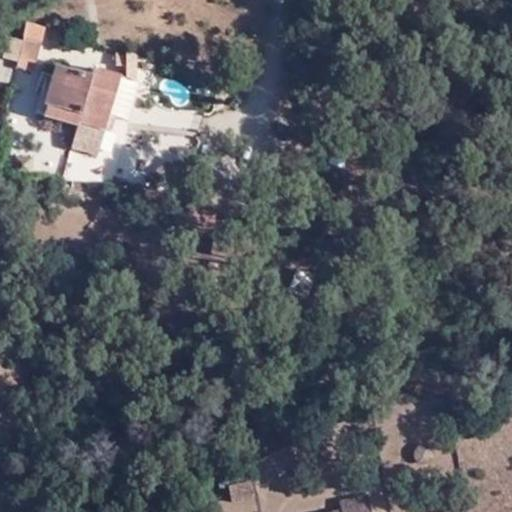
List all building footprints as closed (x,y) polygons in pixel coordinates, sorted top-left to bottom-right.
[(147,0),(140,39),(157,42),(164,0),(147,0)] [(57,40),(40,34),(29,62),(46,68),(57,40)] [(109,133),(117,114),(133,78),(104,67),(101,76),(66,65),(53,103),(87,114),(84,122),(109,133)] [(87,114),(53,103),(47,117),(81,129),(84,122),(87,114)] [(127,118),(117,114),(109,133),(119,138),(127,118)] [(364,511),(361,495),(334,501),(336,509),(325,511),(324,511),(364,511)]
